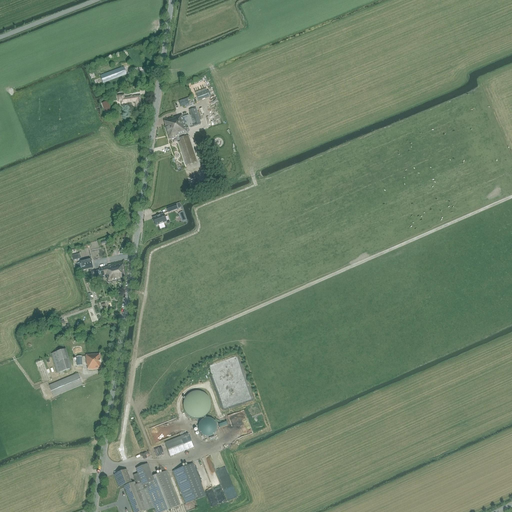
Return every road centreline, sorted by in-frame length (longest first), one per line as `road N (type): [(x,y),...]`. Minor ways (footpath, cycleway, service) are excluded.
road 1 (tertiary): [(93,511),(170,0)]
road 2 (unknown): [(99,473),(183,458),(231,428)]
